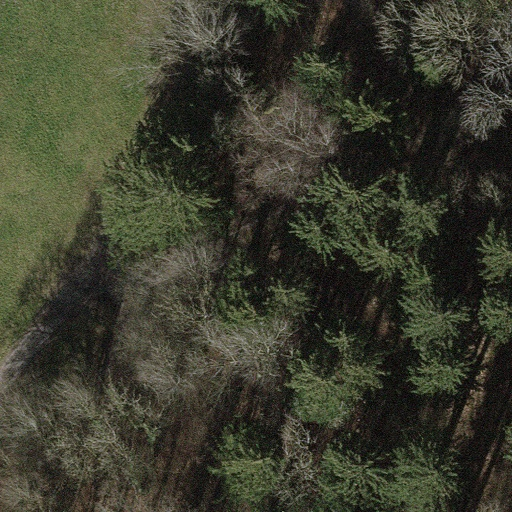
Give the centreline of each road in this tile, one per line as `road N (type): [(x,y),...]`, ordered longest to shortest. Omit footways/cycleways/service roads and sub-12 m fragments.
road 1 (track): [(90,267),(215,269),(334,346),(381,478),(375,511)]
road 2 (track): [(215,269),(463,130),(511,93)]
road 3 (track): [(90,267),(117,309),(117,356),(47,511)]
road 4 (track): [(0,385),(90,267)]
